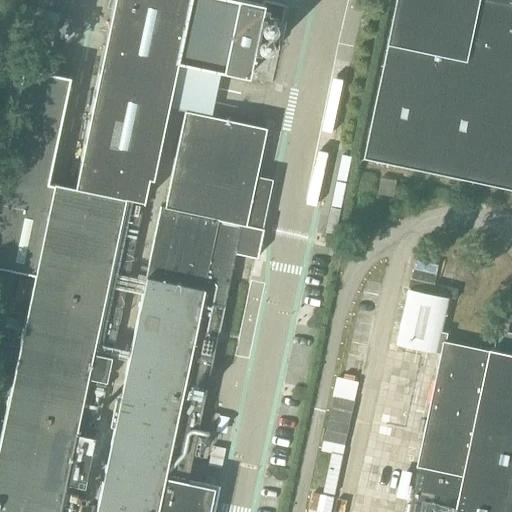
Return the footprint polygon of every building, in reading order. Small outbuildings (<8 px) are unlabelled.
[(0,511),(204,511),(207,500),(184,495),(206,389),(217,339),(218,333),(227,291),(234,255),(254,259),(261,228),(267,195),(252,192),(255,179),(265,130),(204,117),(184,112),(164,208),(160,208),(120,397),(116,396),(109,428),(114,429),(96,511),(57,511),(63,485),(83,489),(93,439),(74,435),(87,375),(105,379),(142,205),(147,180),(152,181),(167,109),(176,64),(214,71),(247,78),(259,19),(280,23),(283,5),(262,1),(262,5),(236,0),(113,0),(74,189),(53,184),(52,185),(47,184),(69,78),(25,69),(22,68),(8,137),(0,173),(0,268),(33,276),(32,280),(17,277),(13,300),(27,303),(12,375),(0,371),(0,395),(8,397),(0,432),(0,511)] [(39,0),(37,11),(57,15),(60,3),(44,0),(39,0)] [(481,0),(469,61),(390,44),(365,159),(511,190),(511,3),(496,0),(481,0)] [(511,0),(398,0),(390,44),(469,61),(481,0),(496,0),(511,3),(511,0)] [(260,33),(261,35),(262,36),(263,37),(265,37),(266,37),(268,37),(269,37),(271,37),(272,36),(273,35),(274,34),(275,32),(275,31),(275,29),(275,28),(274,26),(274,25),(273,24),(272,23),(270,22),(269,21),(267,21),(266,21),(264,22),(263,22),(261,23),(260,25),(260,26),(259,27),(259,29),(259,31),(259,32),(260,33)] [(31,38),(52,43),(54,31),(34,26),(31,38)] [(271,47),(271,46),(271,44),(271,43),(270,41),(269,40),(267,39),(266,39),(264,39),(263,38),(261,39),(260,39),(259,40),(257,41),(256,42),(256,44),(255,45),(255,47),(256,48),(256,50),(257,51),(258,52),(259,53),(261,54),(262,54),(264,55),(265,54),(267,54),(268,53),(269,52),(270,51),(271,50),(271,48),(271,47)] [(511,511),(511,316),(505,315),(497,351),(492,350),(492,351),(447,342),(449,334),(442,332),(450,298),(410,290),(398,345),(442,355),(418,468),(419,468),(409,511),(511,511)] [(327,430),(324,441),(345,445),(347,435),(327,430)]
